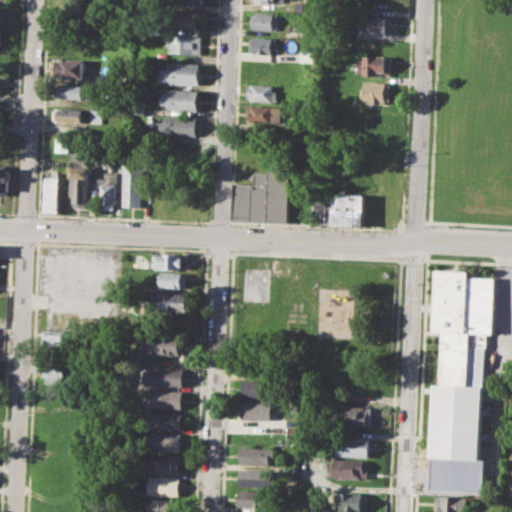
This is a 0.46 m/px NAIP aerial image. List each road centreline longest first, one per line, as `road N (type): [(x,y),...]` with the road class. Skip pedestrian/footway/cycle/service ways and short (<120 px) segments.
road 1 (residential): [(229,0),(209,511)]
road 2 (residential): [(423,0),(403,511)]
road 3 (residential): [(34,0),(15,511)]
road 4 (residential): [(0,226),(511,242)]
